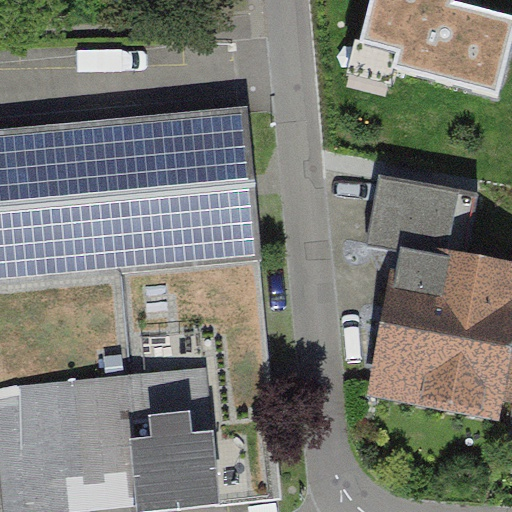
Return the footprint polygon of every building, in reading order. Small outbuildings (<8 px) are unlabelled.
[(454,0),(378,0),(366,45),(397,53),(392,71),(501,101),(511,62),(511,26),(452,10),(454,0)] [(243,97),(0,121),(0,293),(260,267),(243,97)] [(392,144),(373,235),(456,252),(470,188),(443,182),(449,156),(392,144)] [(493,411),(511,303),(511,283),(397,264),(375,390),(493,411)] [(284,496),(260,267),(0,293),(0,511),(86,511),(85,500),(140,494),(142,510),(225,502),(284,496)] [(511,303),(493,411),(511,414),(511,303)]
